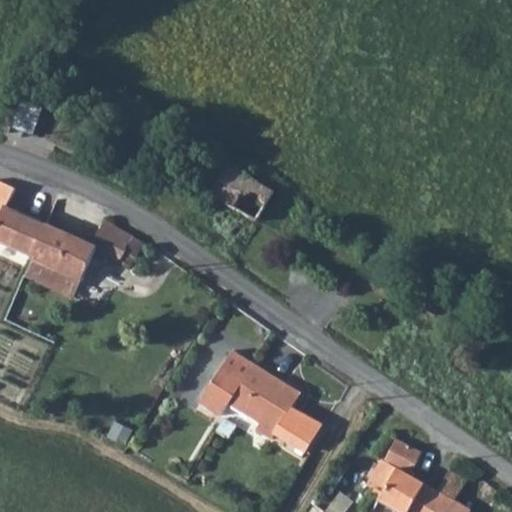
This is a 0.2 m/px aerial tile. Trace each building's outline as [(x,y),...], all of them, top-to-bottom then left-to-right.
[(21,99),(14,125),(37,132),(44,105),(21,99)] [(229,167),(210,197),(231,210),(255,224),(274,195),(229,167)] [(17,191),(0,183),(0,245),(31,259),(47,225),(9,209),(13,198),(17,191)] [(47,225),(31,259),(66,275),(80,283),(91,260),(102,265),(107,257),(127,270),(142,245),(103,222),(90,246),(47,225)] [(31,259),(23,276),(72,298),(80,283),(66,275),(31,259)] [(242,383),(228,405),(262,423),(256,433),(271,441),(287,411),(290,412),(297,395),(252,367),(242,383)] [(200,407),(220,418),(228,405),(242,383),(222,372),(200,407)] [(287,411),(271,441),(302,461),(320,429),(290,412),(287,411)] [(422,449),(400,435),(381,469),(374,481),(373,483),(389,493),(385,500),(408,511),(413,511),(431,482),(409,470),(422,449)] [(438,485),(431,482),(413,511),(474,511),(476,508),(461,496),(473,475),(452,463),(438,485)] [(374,481),(381,469),(371,464),(364,475),(374,481)]
